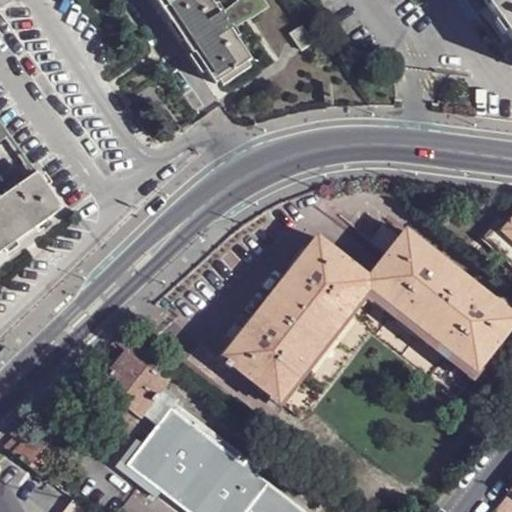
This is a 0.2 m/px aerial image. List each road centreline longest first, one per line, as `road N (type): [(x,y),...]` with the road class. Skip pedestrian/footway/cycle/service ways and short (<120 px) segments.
road 1 (residential): [(0,401),(174,230),(258,167),(364,144),(511,158)]
road 2 (unknown): [(258,167),(269,252),(172,338),(158,340),(100,302)]
